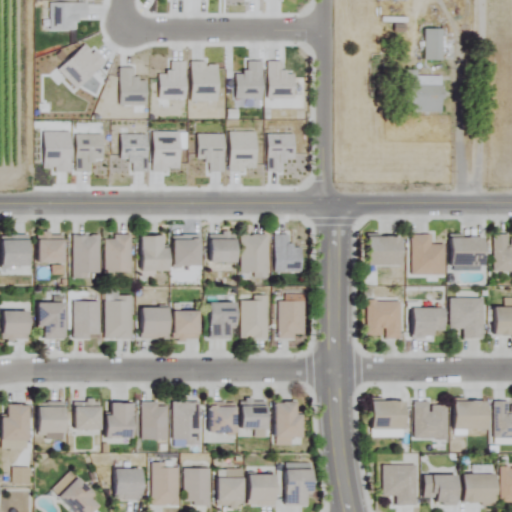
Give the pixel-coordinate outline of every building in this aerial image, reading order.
[(424,61),(442,61),(442,30),(424,30),(424,61)] [(408,113),(442,113),(442,77),(408,77),(408,113)] [(209,235),(209,264),(236,264),(236,235),(209,235)] [(37,264),(63,264),(63,236),(37,236),(37,264)] [(71,278),(98,278),(98,236),(71,236),(71,278)] [(265,236),(238,236),(238,279),(265,279),(265,236)] [(409,236),(409,276),(442,276),(442,246),(428,246),(428,236),(409,236)] [(511,272),(511,236),(491,236),(491,273),(511,272)] [(129,237),(103,237),(103,274),(129,274),(129,237)] [(168,249),(162,249),(162,238),(140,238),(140,272),(168,272),(168,249)] [(200,268),(200,238),(173,238),(173,268),(200,268)] [(367,268),(401,268),(401,238),(367,238),(367,268)] [(30,239),(0,239),(0,268),(30,268),(30,239)] [(484,239),(450,239),(450,269),(484,269),(484,239)] [(102,302),(102,340),(130,340),(130,297),(116,297),(116,302),(102,302)] [(237,299),(238,340),(265,340),(264,299),(237,299)] [(447,330),(458,330),(458,340),(480,340),(480,299),(447,299),(447,330)] [(398,339),(398,302),(365,302),(365,339),(398,339)] [(71,339),(97,339),(97,303),(71,303),(71,339)] [(275,303),(275,339),(302,339),(302,303),(275,303)] [(38,330),(41,330),(41,340),(63,340),(63,304),(38,304),(38,330)] [(233,340),(233,304),(208,304),(208,340),(233,340)] [(491,337),(511,337),(511,308),(491,308),(491,337)] [(140,309),(140,339),(168,339),(168,309),(140,309)] [(442,310),(411,310),(411,339),(442,339),(442,310)] [(198,339),(198,312),(172,312),(172,339),(198,339)] [(28,313),(2,313),(2,341),(28,341),(28,313)] [(240,431),(266,431),(266,401),(240,401),(240,431)] [(404,431),(404,401),(371,401),(371,431),(404,431)] [(196,445),(196,402),(170,402),(170,445),(196,445)] [(486,402),(453,402),(453,431),(486,431),(486,402)] [(491,441),(511,440),(511,403),(491,404),(491,441)] [(99,431),(99,404),(73,404),(73,431),(99,431)] [(165,441),(165,404),(139,404),(139,441),(165,441)] [(206,404),(206,434),(234,434),(234,404),(206,404)] [(301,415),(296,415),(296,404),(274,404),(274,439),(301,439),(301,415)] [(444,441),(444,404),(412,404),(412,441),(444,441)] [(107,440),(132,439),(131,405),(106,405),(107,440)] [(5,417),(0,417),(0,441),(27,441),(27,406),(5,406),(5,417)] [(36,408),(36,436),(64,436),(64,408),(36,408)] [(176,506),(176,465),(149,465),(149,506),(176,506)] [(414,466),(379,466),(379,496),(393,496),(393,506),(414,506),(414,466)] [(511,469),(498,469),(498,505),(511,504),(511,469)] [(112,501),(141,501),(141,470),(112,470),(112,501)] [(207,506),(207,470),(181,470),(181,506),(207,506)] [(283,506),(305,506),(305,496),(311,496),(311,471),(283,471),(283,506)] [(494,505),(494,476),(462,476),(462,505),(494,505)] [(274,506),(274,477),(247,477),(247,506),(274,506)] [(456,477),(422,477),(422,504),(456,504),(456,477)] [(58,498),(71,511),(92,511),(101,505),(76,480),(58,498)] [(216,506),(241,506),(241,480),(216,480),(216,506)]
